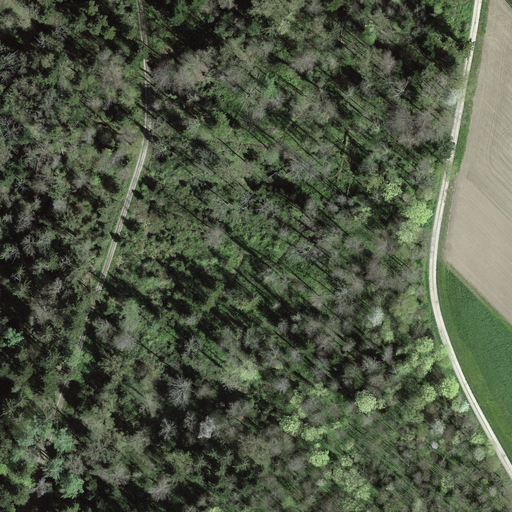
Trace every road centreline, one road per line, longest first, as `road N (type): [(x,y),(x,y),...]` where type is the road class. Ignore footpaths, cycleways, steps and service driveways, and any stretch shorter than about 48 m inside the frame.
road 1 (track): [(25,511),(144,147),(148,85),(138,0)]
road 2 (track): [(511,472),(458,372),(434,296),(438,216),(478,0)]
